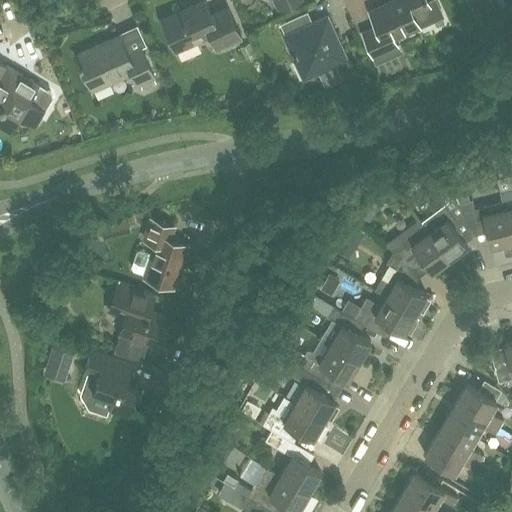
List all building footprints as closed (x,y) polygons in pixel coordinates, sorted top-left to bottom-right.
[(227,5),(211,12),(204,0),(179,11),(178,9),(160,18),(174,50),(209,34),(215,47),(241,35),(227,5)] [(272,0),(277,9),(297,0),(272,0)] [(437,0),(428,0),(427,1),(426,0),(391,0),(370,10),(376,25),(362,31),(374,56),(397,46),(393,37),(419,25),(435,17),(439,13),(441,8),(439,3),(437,0)] [(327,14),(312,21),(307,10),(280,23),(285,33),(283,34),(303,77),(319,70),(325,83),(340,77),(334,63),(346,57),(327,14)] [(153,76),(140,46),(127,51),(121,37),(99,47),(98,44),(76,54),(91,88),(109,80),(108,78),(130,68),(137,84),(153,76)] [(0,60),(0,104),(2,106),(0,108),(0,125),(10,131),(19,116),(35,125),(45,108),(30,99),(39,84),(0,60)] [(511,144),(489,150),(493,166),(511,161),(511,144)] [(454,226),(467,217),(464,210),(459,201),(456,195),(444,204),(422,220),(450,257),(468,244),(466,241),(454,226)] [(474,208),(472,198),(459,201),(464,210),(467,217),(480,214),(483,214),(491,246),(511,240),(511,237),(504,207),(503,201),(481,206),(474,208)] [(377,212),(364,204),(356,216),(369,224),(377,212)] [(114,218),(119,233),(131,229),(126,215),(114,218)] [(386,243),(393,250),(401,257),(410,250),(404,242),(407,240),(411,240),(413,242),(411,243),(432,271),(450,257),(422,220),(420,217),(386,243)] [(133,270),(146,275),(146,277),(174,286),(188,246),(170,239),(174,227),(151,219),(145,239),(157,244),(154,253),(141,249),(137,250),(132,266),(133,270)] [(343,236),(357,245),(366,232),(352,223),(343,236)] [(401,257),(393,250),(386,262),(395,267),(401,257)] [(426,296),(427,293),(392,273),(388,280),(382,277),(375,289),(386,295),(416,313),(418,309),(423,312),(431,299),(426,296)] [(142,359),(148,341),(155,343),(164,315),(143,307),(147,295),(118,285),(110,310),(125,316),(120,331),(121,332),(115,350),(142,359)] [(354,317),(359,319),(380,332),(386,321),(404,332),(406,330),(411,333),(419,320),(413,317),(416,313),(386,295),(381,304),(367,296),(354,317)] [(321,337),(330,343),(360,360),(371,341),(352,330),(359,319),(354,317),(334,304),(327,315),(332,318),(321,337)] [(511,341),(504,344),(510,365),(495,369),(498,382),(511,377),(511,341)] [(305,353),(299,363),(326,379),(332,369),(348,379),(360,360),(330,343),(324,353),(308,348),(305,353)] [(52,345),(43,373),(65,380),(74,352),(52,345)] [(114,397),(110,407),(131,414),(140,388),(127,383),(134,363),(92,349),(85,371),(98,376),(94,390),(114,397)] [(331,419),(339,407),(334,404),(336,400),(319,391),(326,379),(299,363),(292,375),(306,383),(295,402),(324,419),(326,416),(331,419)] [(467,383),(456,401),(500,426),(504,419),(490,412),(497,400),(467,383)] [(456,401),(446,418),(476,436),(482,425),(495,433),(500,426),(456,401)] [(295,402),(283,421),(313,439),(324,419),(295,402)] [(270,413),(263,423),(272,428),(278,418),(270,413)] [(446,418),(435,436),(479,461),(483,455),(470,447),(476,436),(446,418)] [(272,428),(265,439),(286,452),(293,440),(272,428)] [(479,461),(435,436),(425,454),(455,472),(461,461),(475,468),(479,461)] [(220,452),(229,453),(233,445),(230,444),(219,437),(213,447),(220,452)] [(321,472),(292,455),(280,474),(310,491),(321,472)] [(266,466),(256,484),(249,495),(275,511),(281,501),(298,511),(310,491),(280,474),(266,466)] [(404,489),(434,507),(440,496),(453,504),(457,497),(444,489),(414,471),(404,489)] [(404,489),(393,507),(401,511),(430,511),(434,507),(404,489)] [(274,511),(275,511),(249,495),(243,506),(252,511),(274,511)]
